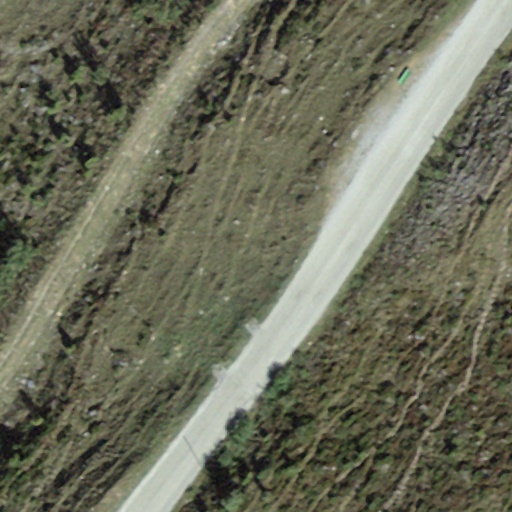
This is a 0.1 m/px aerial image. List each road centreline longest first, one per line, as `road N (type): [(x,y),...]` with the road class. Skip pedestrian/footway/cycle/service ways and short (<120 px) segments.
road 1 (track): [(505,0),(300,307),(144,511)]
road 2 (track): [(0,374),(202,41),(239,0)]
